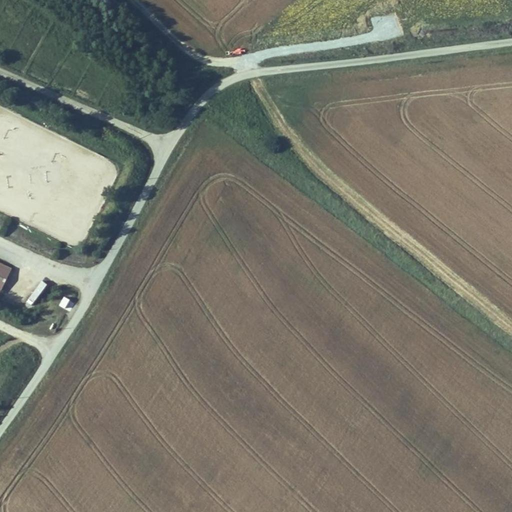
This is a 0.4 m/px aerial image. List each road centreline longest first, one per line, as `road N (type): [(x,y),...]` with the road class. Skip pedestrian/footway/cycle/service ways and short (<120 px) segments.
road 1 (unclassified): [(511,41),(257,74),(218,90),(169,145)]
road 2 (unclassified): [(169,145),(95,285),(0,432)]
road 3 (unclassified): [(0,69),(169,145)]
